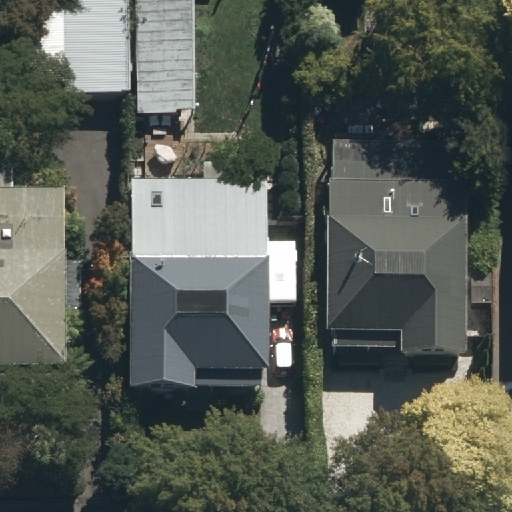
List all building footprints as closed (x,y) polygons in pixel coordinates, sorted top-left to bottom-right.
[(22,0),(23,100),(66,100),(66,112),(137,112),(137,128),(194,128),(193,0),(22,0)] [(374,0),(316,0),(316,14),(375,15),(374,0)] [(371,139),(334,139),(336,159),(333,159),(332,205),(324,205),(321,360),(330,360),(330,371),(398,372),(398,383),(463,384),(466,204),(457,204),(458,162),(418,161),(417,124),(371,125),(371,139)] [(16,174),(0,173),(0,405),(62,406),(63,394),(69,394),(71,279),(67,279),(68,211),(16,210),(16,174)] [(266,200),(128,201),(129,417),(194,417),(194,410),(257,410),(257,398),(267,398),(266,200)]
